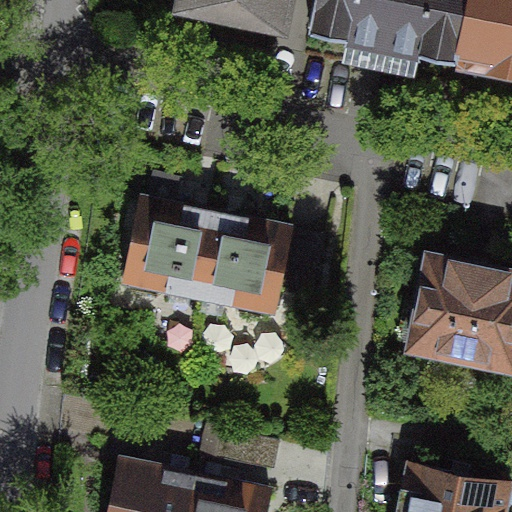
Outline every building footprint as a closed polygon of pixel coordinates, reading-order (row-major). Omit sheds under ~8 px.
[(288,0),(185,0),(185,2),(283,22),(288,0)] [(461,57),(472,0),(318,0),(313,26),(461,57)] [(511,67),(511,0),(472,0),(461,57),(511,67)] [(202,296),(219,211),(145,195),(126,280),(202,296)] [(293,228),(294,226),(219,211),(202,296),(276,311),(282,286),(293,228)] [(327,235),(293,228),(282,286),(315,293),(327,235)] [(511,270),(434,254),(415,348),(511,367),(511,270)] [(225,428),(219,457),(277,468),(283,440),(225,428)] [(190,511),(198,472),(124,456),(112,511),(190,511)] [(412,466),(402,511),(505,511),(511,485),(412,466)] [(268,511),(274,487),(198,472),(190,511),(268,511)]
